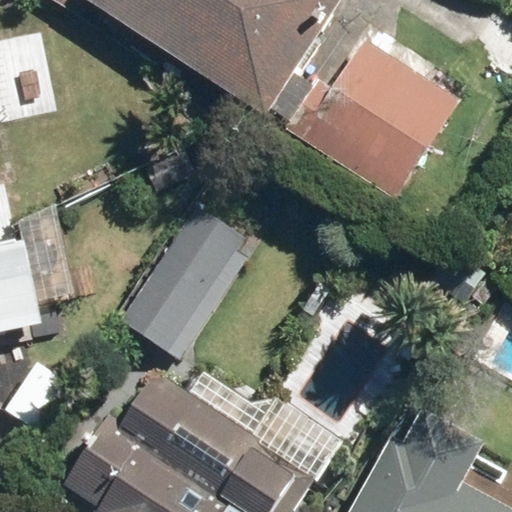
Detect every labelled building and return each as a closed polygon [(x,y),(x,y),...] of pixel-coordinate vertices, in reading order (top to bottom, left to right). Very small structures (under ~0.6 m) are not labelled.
[(96,0),(273,116),(350,0),(96,0)] [(376,48),(317,143),(410,200),(470,106),(376,48)] [(254,247),(194,211),(121,332),(181,368),(254,247)] [(0,349),(44,341),(28,256),(0,261),(0,349)] [(76,381),(42,360),(12,408),(46,429),(76,381)] [(295,511),(315,475),(129,378),(58,511),(295,511)] [(495,511),(464,495),(487,456),(418,418),(360,511),(495,511)]
